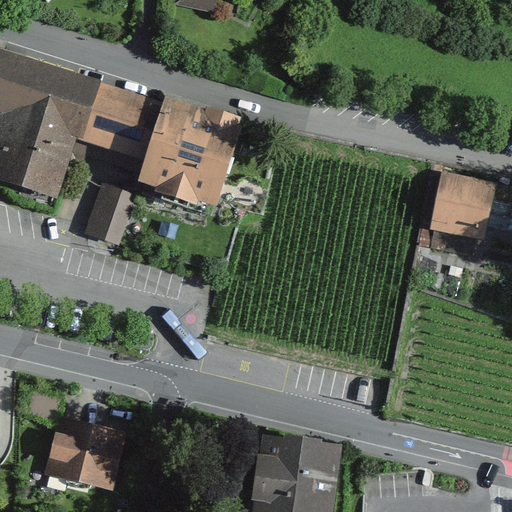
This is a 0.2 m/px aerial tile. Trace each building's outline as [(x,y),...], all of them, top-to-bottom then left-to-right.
[(173,0),(173,5),(213,13),(215,0),(173,0)] [(0,181),(3,183),(57,199),(70,160),(95,78),(0,49),(0,181)] [(102,80),(95,78),(70,160),(85,164),(87,157),(140,173),(163,102),(101,83),(102,80)] [(164,97),(163,102),(140,173),(138,183),(139,183),(144,185),(141,194),(208,215),(211,205),(217,207),(242,126),(239,125),(242,118),(206,107),(205,110),(164,97)] [(511,203),(493,199),(496,183),(441,172),(442,166),(435,164),(418,246),(472,257),(476,240),(484,242),(487,227),(511,232),(511,203)] [(135,194),(101,183),(84,234),(117,245),(118,245),(120,242),(135,194)] [(27,416),(56,423),(58,416),(62,396),(34,390),(27,416)] [(56,423),(43,474),(113,491),(127,433),(58,416),(56,423)] [(262,435),(260,455),(257,455),(251,501),(253,501),(252,511),(333,511),(342,446),(321,443),(321,441),(284,436),(283,438),(262,435)] [(511,511),(511,505),(502,503),(479,498),(430,487),(432,475),(432,473),(432,471),(430,470),(428,469),(426,468),(365,473),(363,511),(511,511)]
